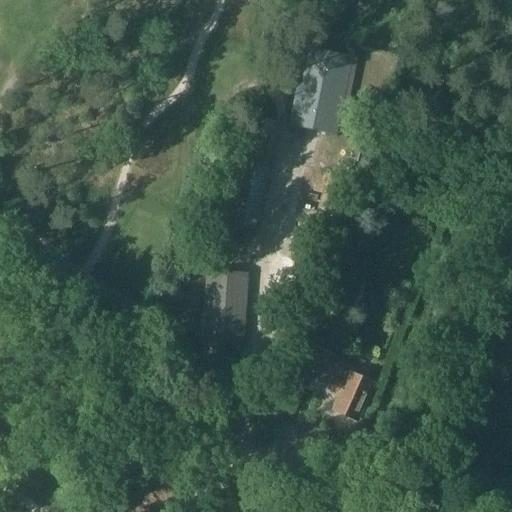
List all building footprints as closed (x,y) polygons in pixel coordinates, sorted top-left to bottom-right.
[(304,47),(288,125),(337,136),(353,57),(304,47)] [(272,122),(249,117),(224,241),(236,244),(239,226),(251,228),(272,122)] [(390,188),(364,179),(359,192),(385,202),(390,188)] [(206,320),(198,320),(195,359),(210,360),(211,343),(241,345),(246,275),(209,273),(206,320)] [(374,384),(350,373),(350,375),(342,372),(345,363),(332,357),(333,355),(314,347),(297,384),(316,392),(323,378),(331,382),(327,392),(340,397),(334,410),(357,421),(374,384)]
